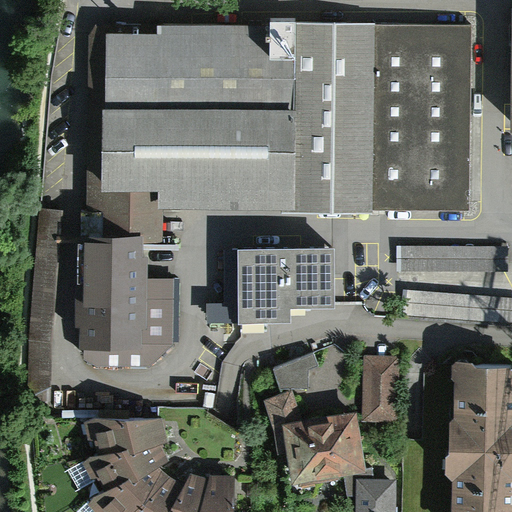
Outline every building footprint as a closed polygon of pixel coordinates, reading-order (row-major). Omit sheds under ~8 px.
[(469,212),(471,27),(376,25),(376,23),(296,22),(296,19),(269,19),(269,27),(96,25),(88,36),(86,212),(81,212),(82,237),(85,237),(143,237),(144,244),(162,244),(163,208),(281,211),(281,214),(373,214),(373,211),(469,212)] [(64,210),(40,208),(28,340),(29,386),(38,394),(51,387),(52,343),(64,210)] [(143,237),(85,237),(85,244),(78,244),(78,283),(76,283),(75,325),(80,326),(80,347),(84,347),(84,360),(95,366),(150,366),(173,345),(173,342),(179,342),(180,279),(148,278),(148,257),(144,257),(144,244),(143,237)] [(507,246),(397,246),(397,270),(507,270),(507,246)] [(239,323),(238,249),(224,249),(224,303),(206,303),(207,323),(239,323)] [(335,249),(238,249),(239,323),(239,325),(290,323),(290,310),(334,309),(335,249)] [(511,298),(403,290),(402,314),(511,322),(511,298)] [(314,353),(274,368),(281,389),(309,388),(310,369),(319,365),(314,353)] [(399,356),(363,355),(362,420),(397,421),(399,356)] [(511,511),(511,368),(476,368),(472,364),(455,363),(451,366),(451,380),(454,382),(454,419),(449,422),(448,455),(445,458),(445,475),(452,482),(450,511),(511,511)] [(395,511),(396,480),(375,479),(373,467),(366,468),(356,412),(302,421),(301,414),(292,390),(264,401),(272,424),(277,455),(287,454),(293,486),(345,477),(348,496),(356,496),(355,511),(395,511)] [(95,418),(84,424),(90,457),(160,446),(169,443),(162,419),(95,418)] [(103,492),(159,468),(169,461),(160,446),(90,457),(83,462),(91,480),(96,478),(98,480),(103,492)] [(79,490),(98,480),(96,478),(91,480),(83,462),(68,470),(79,490)] [(131,511),(168,476),(159,468),(103,492),(94,496),(88,504),(95,511),(131,511)] [(202,511),(209,480),(191,474),(184,486),(171,511),(202,511)] [(168,476),(131,511),(171,511),(184,486),(168,476)] [(233,511),(235,476),(210,476),(209,480),(202,511),(233,511)]
